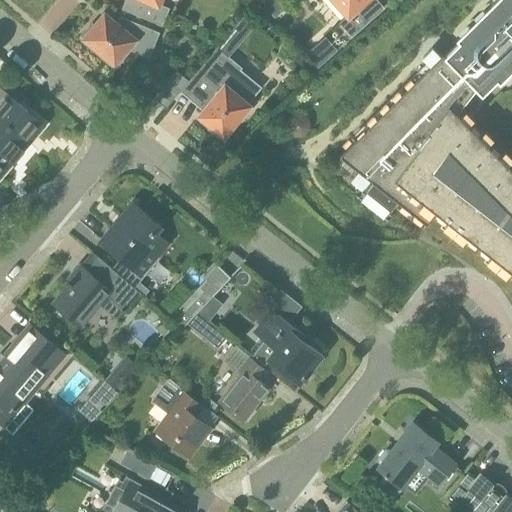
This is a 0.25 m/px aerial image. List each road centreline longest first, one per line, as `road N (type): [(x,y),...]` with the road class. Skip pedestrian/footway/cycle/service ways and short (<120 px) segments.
road 1 (residential): [(401,348),(123,127)]
road 2 (residential): [(123,127),(0,272)]
road 3 (residential): [(286,485),(401,348)]
road 4 (residential): [(511,435),(401,348)]
road 5 (residential): [(123,127),(29,48)]
